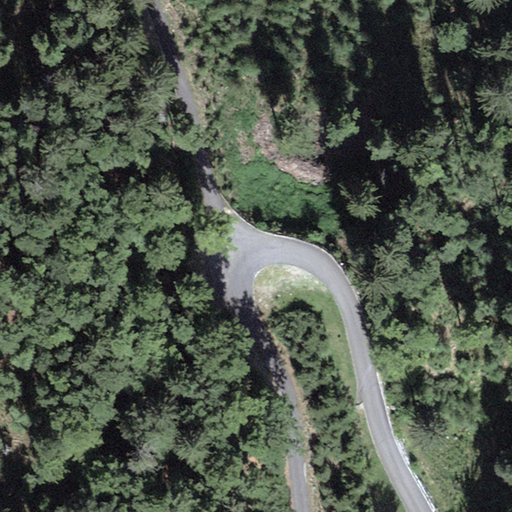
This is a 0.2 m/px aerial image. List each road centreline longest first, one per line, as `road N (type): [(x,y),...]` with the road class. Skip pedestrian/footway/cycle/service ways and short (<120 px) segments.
road 1 (unclassified): [(303,511),(286,392),(234,282),(237,263),(269,249),(304,259),(329,278),(364,360),(386,460),(415,511)]
road 2 (track): [(154,0),(237,263)]
